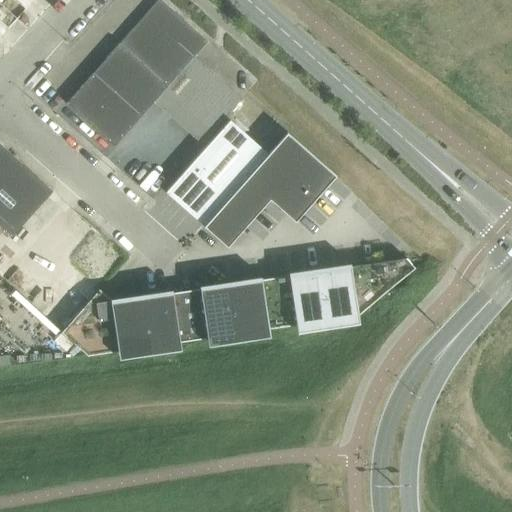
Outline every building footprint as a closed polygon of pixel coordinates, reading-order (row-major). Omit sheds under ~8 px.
[(159,0),(157,0),(65,104),(113,147),(153,102),(201,145),(241,99),(193,57),(207,42),(159,0)] [(165,193),(202,226),(267,154),(229,120),(165,193)] [(335,176),(286,133),(266,156),(315,199),(335,176)] [(0,226),(12,237),(52,191),(0,145),(0,226)] [(315,199),(266,156),(246,179),(269,200),(295,222),(315,199)] [(227,248),(269,200),(246,179),(203,227),(227,248)] [(357,316),(414,268),(406,258),(349,267),(357,316)] [(357,316),(349,267),(320,271),(327,321),(357,316)] [(327,321),(320,271),(290,276),(297,325),(327,321)] [(297,325),(290,276),(260,280),(268,329),(297,325)] [(268,329),(260,280),(231,284),(238,334),(268,329)] [(238,334),(231,284),(201,289),(208,338),(238,334)] [(208,338),(201,289),(171,293),(179,342),(208,338)] [(119,351),(112,302),(98,290),(60,332),(86,356),(119,351)] [(179,342),(171,293),(142,297),(149,347),(179,342)] [(149,347),(142,297),(112,302),(119,351),(149,347)]
